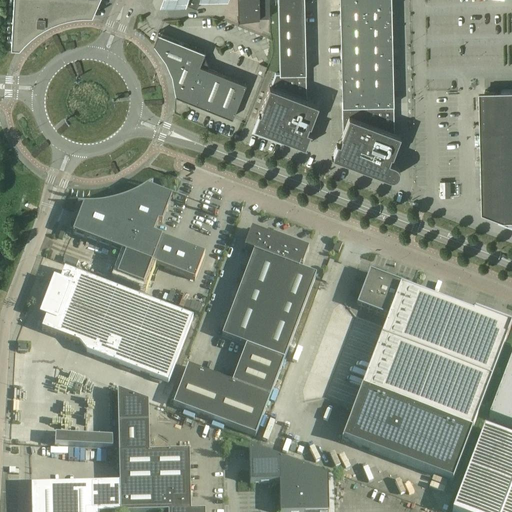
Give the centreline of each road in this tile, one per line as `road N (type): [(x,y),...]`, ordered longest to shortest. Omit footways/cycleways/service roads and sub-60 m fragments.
road 1 (secondary): [(511,263),(133,120)]
road 2 (unclassified): [(185,172),(511,296)]
road 3 (unclassified): [(60,174),(2,327),(0,361)]
